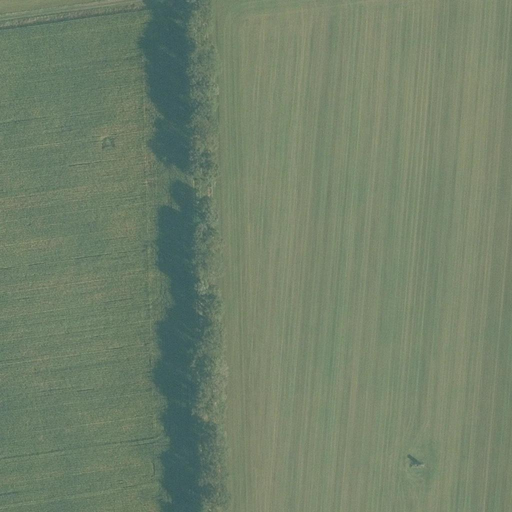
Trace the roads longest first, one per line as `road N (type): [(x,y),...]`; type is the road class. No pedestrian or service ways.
road 1 (track): [(213,511),(199,0)]
road 2 (track): [(0,19),(135,0)]
